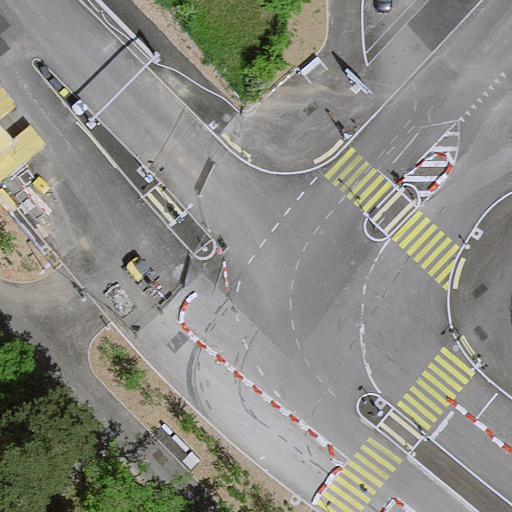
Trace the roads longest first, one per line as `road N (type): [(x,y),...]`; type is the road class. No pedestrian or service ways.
road 1 (primary): [(0,105),(98,226),(242,370)]
road 2 (primary): [(286,253),(41,0)]
road 3 (unclassified): [(364,324),(478,180),(492,126),(463,69)]
road 4 (unclassified): [(463,69),(286,253)]
road 5 (primary): [(242,370),(405,511)]
road 6 (primary): [(511,447),(364,324)]
road 7 (primary): [(242,370),(322,359),(364,324)]
road 8 (primary): [(286,253),(251,298),(242,370)]
